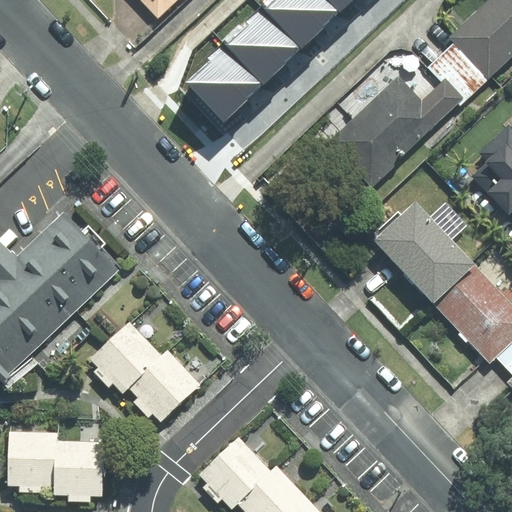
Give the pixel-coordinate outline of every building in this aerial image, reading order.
[(140,0),(153,13),(167,0),(140,0)] [(323,0),(324,2),(302,22),(331,53),(388,0),(323,0)] [(511,0),(486,0),(448,38),(491,81),(511,59),(511,0)] [(397,78),(329,139),(371,186),(464,102),(443,79),(418,101),(397,78)] [(511,139),(472,181),(511,218),(511,139)] [(416,205),(372,246),(431,310),(476,269),(416,205)] [(12,257),(0,245),(0,389),(121,272),(60,210),(12,257)] [(511,304),(484,274),(437,317),(488,372),(511,349),(511,304)] [(196,386),(128,319),(86,360),(154,428),(196,386)] [(104,430),(6,428),(5,497),(103,499),(104,430)] [(309,511),(242,439),(199,479),(230,511),(309,511)]
